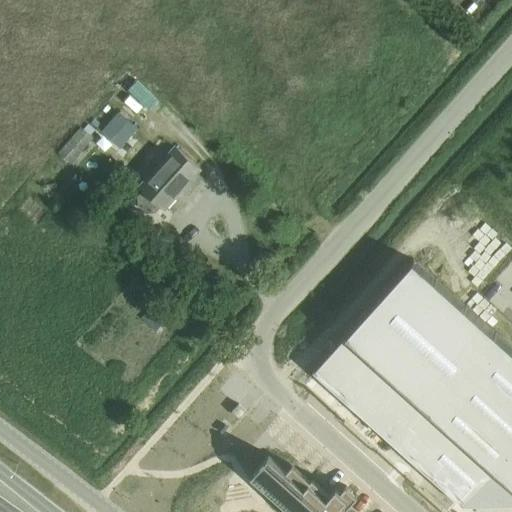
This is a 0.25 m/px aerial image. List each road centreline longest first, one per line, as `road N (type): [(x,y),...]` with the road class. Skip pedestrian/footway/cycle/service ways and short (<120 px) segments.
road 1 (unclassified): [(410,511),(239,358),(511,55)]
road 2 (unclassified): [(104,511),(0,430)]
